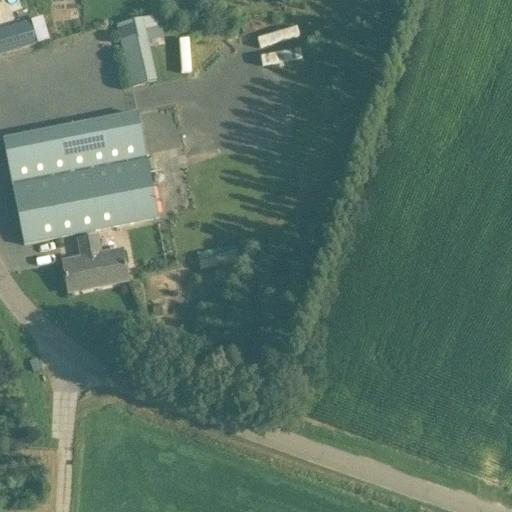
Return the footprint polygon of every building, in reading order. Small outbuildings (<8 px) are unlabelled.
[(132,88),(155,82),(146,42),(163,38),(157,14),(117,24),(132,88)] [(0,56),(38,45),(31,23),(0,32),(0,56)] [(185,72),(177,40),(166,42),(175,75),(185,72)] [(265,120),(253,83),(215,95),(228,133),(265,120)] [(158,219),(144,152),(137,115),(3,142),(24,246),(158,219)] [(63,264),(64,268),(66,277),(65,278),(66,281),(69,295),(129,283),(122,250),(102,254),(98,237),(79,240),(82,260),(63,264)] [(30,362),(34,373),(41,371),(37,360),(30,362)]
